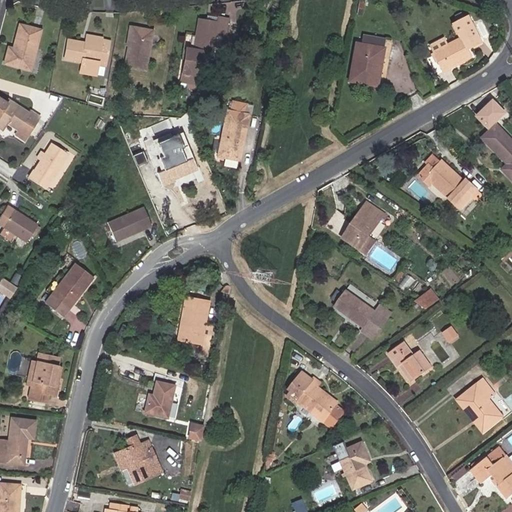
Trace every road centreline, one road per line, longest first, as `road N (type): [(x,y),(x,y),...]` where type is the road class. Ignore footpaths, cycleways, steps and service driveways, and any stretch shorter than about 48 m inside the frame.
road 1 (residential): [(219,232),(237,285),(371,391),(415,438),(456,511)]
road 2 (residential): [(219,232),(149,269),(102,322),(87,354),(55,511)]
road 3 (residential): [(511,64),(219,232)]
